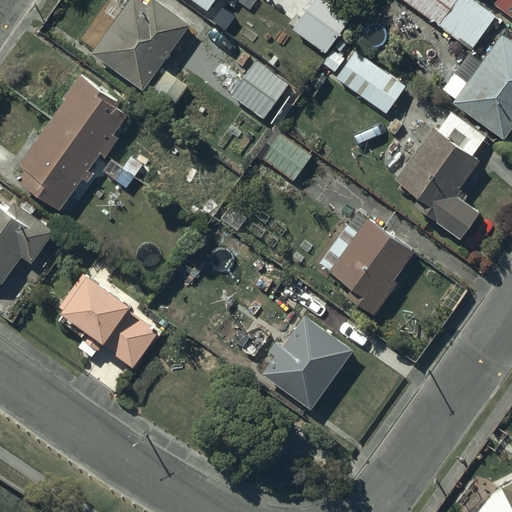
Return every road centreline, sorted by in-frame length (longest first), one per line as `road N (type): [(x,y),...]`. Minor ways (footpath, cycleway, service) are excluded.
road 1 (residential): [(216,511),(126,462),(0,371)]
road 2 (residential): [(511,308),(364,511)]
